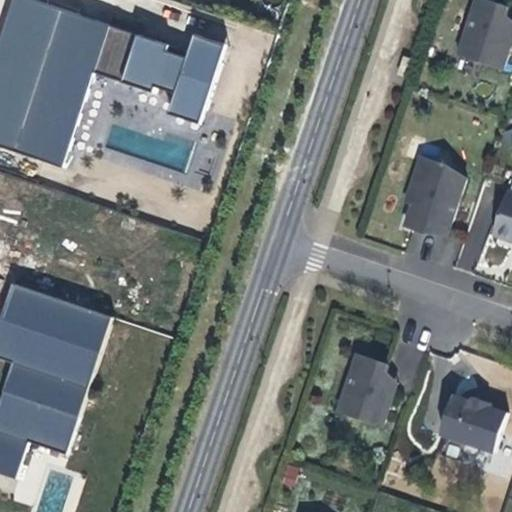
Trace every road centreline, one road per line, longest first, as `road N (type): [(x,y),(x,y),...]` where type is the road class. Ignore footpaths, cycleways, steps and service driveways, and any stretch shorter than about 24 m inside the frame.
road 1 (residential): [(283,245),(190,511)]
road 2 (residential): [(362,0),(283,245)]
road 3 (residential): [(283,245),(511,322)]
